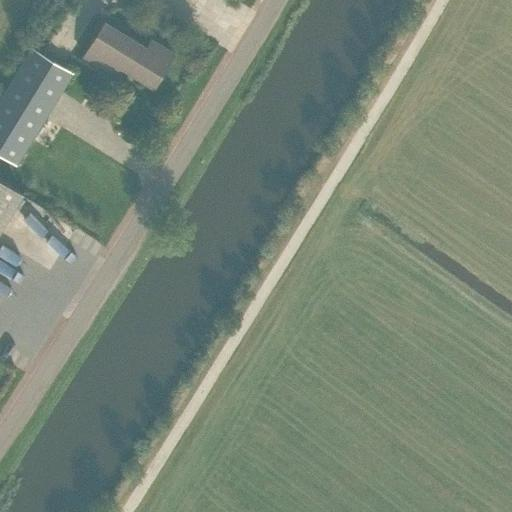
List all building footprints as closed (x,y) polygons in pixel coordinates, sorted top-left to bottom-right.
[(83,56),(113,75),(118,66),(153,88),(174,54),(151,40),(146,48),(104,22),(83,56)] [(32,48),(0,98),(0,155),(16,165),(72,73),(32,48)] [(0,228),(22,193),(0,179),(0,228)] [(86,253),(93,240),(63,223),(56,236),(86,253)] [(0,251),(25,261),(30,249),(3,238),(0,246),(0,251)]
